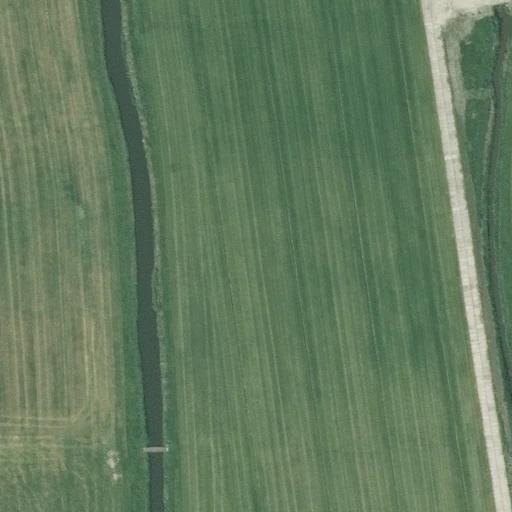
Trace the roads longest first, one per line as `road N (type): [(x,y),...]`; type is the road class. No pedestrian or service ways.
road 1 (track): [(175,511),(172,312),(135,0)]
road 2 (track): [(503,511),(429,4)]
road 3 (track): [(463,0),(138,26)]
